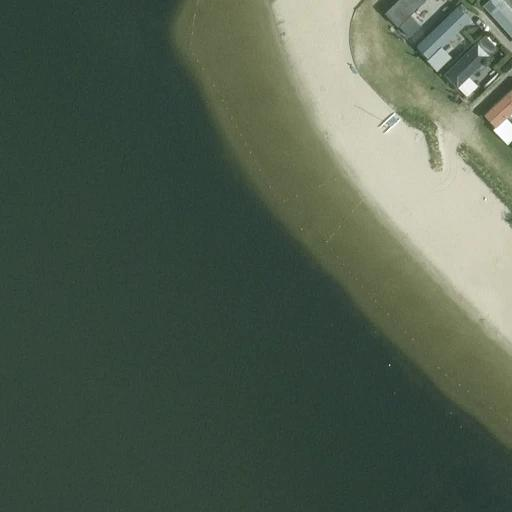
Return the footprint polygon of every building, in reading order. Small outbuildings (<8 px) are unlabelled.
[(397,0),(385,13),(398,26),(424,0),(397,0)] [(511,10),(502,0),(500,2),(490,11),(489,12),(511,36),(511,10)] [(418,46),(430,58),(471,18),(459,6),(418,46)] [(444,74),(457,88),(477,68),(485,61),(498,48),(485,34),(444,74)] [(511,88),(484,114),(496,127),(511,111),(511,88)]
